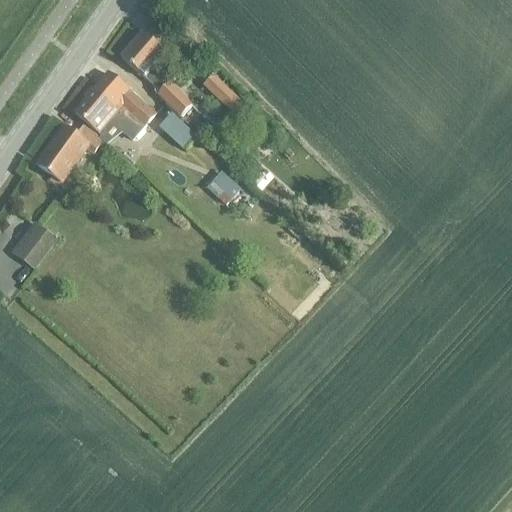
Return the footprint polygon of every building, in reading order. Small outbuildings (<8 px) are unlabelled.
[(186,127),(197,116),(152,72),(165,58),(141,37),(120,61),(157,93),(154,96),(186,127)] [(106,76),(74,117),(95,135),(101,140),(112,127),(133,144),(155,118),(106,76)] [(213,80),(203,91),(215,102),(225,91),(213,80)] [(102,146),(98,143),(82,131),(76,140),(65,132),(37,169),(52,180),(50,183),(59,190),(87,153),(94,158),(102,146)] [(222,177),(208,193),(219,203),(224,198),(232,205),(242,194),(222,177)] [(246,195),(233,209),(242,217),(255,202),(246,195)] [(12,255),(35,273),(59,243),(35,225),(12,255)] [(252,285),(261,277),(250,265),(241,273),(252,285)]
